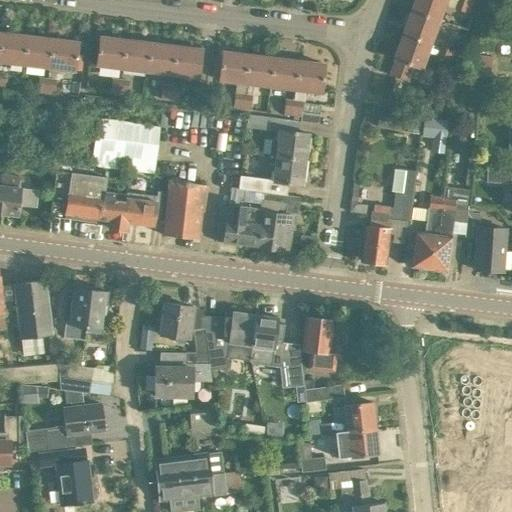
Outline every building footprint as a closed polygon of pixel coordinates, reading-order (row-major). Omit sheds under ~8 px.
[(415,0),(411,11),(438,21),(445,0),(415,0)] [(471,6),(457,1),(454,9),(468,14),(471,6)] [(488,1),(485,14),(494,15),(496,2),(488,1)] [(411,11),(403,35),(429,45),(438,21),(411,11)] [(0,40),(0,61),(23,65),(27,36),(1,33),(0,40)] [(429,45),(403,35),(394,59),(396,60),(391,75),(407,80),(412,66),(421,69),(429,45)] [(23,65),(49,68),(52,39),(27,36),(23,65)] [(96,65),(121,68),(125,40),(99,37),(96,65)] [(52,39),(49,68),(74,71),(78,42),(52,39)] [(443,39),(440,48),(454,53),(457,45),(443,39)] [(121,68),(147,71),(150,43),(125,40),(121,68)] [(147,71),(172,75),(176,46),(150,43),(147,71)] [(176,46),(172,75),(198,78),(201,49),(176,46)] [(454,53),(440,48),(437,56),(451,62),(454,53)] [(219,80),(244,83),(248,55),(222,52),(219,80)] [(471,75),(489,77),(492,56),(473,54),(471,75)] [(244,83),(270,86),(273,58),(248,55),(244,83)] [(270,86),(295,89),(299,61),(273,58),(270,86)] [(299,61),(295,89),(321,92),(324,64),(299,61)] [(37,93),(46,94),(47,78),(38,77),(37,93)] [(47,78),(46,94),(54,95),(56,79),(47,78)] [(110,93),(118,94),(120,79),(111,78),(110,93)] [(120,79),(118,94),(127,95),(129,80),(120,79)] [(191,103),(201,105),(205,84),(195,82),(191,103)] [(511,94),(511,82),(498,82),(498,94),(511,94)] [(160,100),(169,101),(170,85),(162,84),(160,100)] [(170,85),(169,101),(177,102),(179,86),(170,85)] [(232,108),(241,109),(243,94),(234,93),(232,108)] [(243,94),(241,109),(249,110),(252,95),(243,94)] [(282,114),(291,115),(293,100),(285,99),(282,114)] [(293,100),(291,115),(300,116),(302,102),(302,101),(293,100)] [(320,104),(302,102),(300,116),(300,120),(318,122),(320,104)] [(276,156),(305,159),(308,134),(297,132),(298,121),(247,114),(245,128),(279,132),(278,141),(271,140),(269,155),(276,156)] [(379,114),(377,128),(400,131),(403,118),(379,114)] [(434,137),(446,139),(448,121),(424,118),(422,136),(434,137)] [(92,166),(152,175),(158,131),(98,123),(92,166)] [(238,189),(262,192),(285,195),(287,183),(302,185),(305,159),(276,156),(273,180),(239,176),(238,189)] [(126,195),(125,195),(104,192),(107,171),(57,164),(49,214),(109,222),(108,228),(126,231),(127,223),(127,222),(128,213),(123,212),(126,195)] [(409,207),(411,207),(415,171),(397,168),(392,204),(393,204),(392,207),(388,207),(373,205),(373,211),(371,211),(369,227),(365,226),(361,261),(384,264),(389,229),(386,229),(387,217),(406,220),(408,220),(409,207)] [(486,182),(510,184),(511,173),(487,171),(486,182)] [(0,214),(17,216),(20,188),(19,188),(20,177),(1,174),(0,179),(0,214)] [(350,204),(349,212),(365,214),(367,206),(357,205),(360,180),(354,179),(353,187),(353,188),(352,196),(351,204),(350,204)] [(162,235),(198,239),(204,185),(168,181),(167,193),(164,221),(162,235)] [(435,224),(429,270),(447,272),(453,226),(452,226),(454,210),(467,212),(470,191),(444,187),(443,199),(440,224),(435,224)] [(126,193),(125,195),(126,195),(123,212),(128,213),(127,222),(127,223),(152,226),(153,220),(164,221),(167,193),(157,192),(156,197),(126,193)] [(262,225),(260,247),(288,251),(293,214),(297,214),(299,197),(285,195),(262,192),(261,200),(260,200),(259,209),(260,209),(258,225),(262,225)] [(443,199),(430,198),(425,234),(415,232),(410,267),(429,270),(435,224),(440,224),(443,199)] [(215,241),(260,247),(262,225),(258,225),(260,209),(259,209),(228,204),(228,205),(220,204),(215,241)] [(474,270),(503,272),(505,229),(478,227),(479,214),(467,213),(465,237),(477,238),(474,270)] [(13,285),(19,339),(52,335),(46,281),(13,285)] [(63,337),(83,339),(89,290),(72,288),(71,297),(69,297),(64,299),(62,319),(65,324),(63,337)] [(89,290),(83,339),(101,342),(103,325),(107,326),(110,323),(111,314),(108,310),(105,310),(107,292),(89,290)] [(176,337),(176,342),(184,343),(185,338),(188,338),(192,307),(164,304),(160,335),(176,337)] [(207,353),(209,364),(210,370),(226,372),(228,360),(248,362),(250,344),(254,314),(232,311),(231,317),(224,316),(222,331),(204,328),(207,353)] [(277,317),(254,314),(250,344),(272,347),(273,341),(281,342),(283,324),(276,323),(277,317)] [(307,361),(319,363),(320,353),(328,353),(332,320),(306,317),(302,350),(308,351),(307,361)] [(152,325),(142,324),(139,349),(149,350),(152,325)] [(195,353),(207,353),(204,328),(192,330),(195,353)] [(279,365),(281,387),(302,385),(298,344),(286,343),(288,364),(279,365)] [(207,353),(195,353),(185,353),(185,367),(155,366),(154,394),(191,396),(192,367),(191,367),(191,364),(209,364),(207,353)] [(477,406),(475,406),(481,363),(481,361),(455,358),(448,413),(476,416),(477,406)] [(29,363),(0,366),(0,386),(59,381),(57,364),(29,366),(29,363)] [(481,363),(475,406),(477,406),(500,408),(498,420),(511,421),(511,395),(503,395),(506,366),(481,363)] [(66,378),(68,365),(57,364),(59,381),(59,390),(88,393),(90,381),(66,378)] [(93,368),(68,365),(66,378),(90,381),(93,368)] [(303,390),(305,403),(344,397),(342,384),(303,390)] [(35,395),(47,396),(48,386),(36,385),(35,395)] [(70,404),(83,403),(81,392),(69,391),(70,404)] [(202,431),(203,434),(216,432),(213,402),(188,406),(190,433),(202,431)] [(321,424),(322,435),(372,429),(371,419),(374,418),(372,402),(343,406),(345,420),(335,422),(321,424)] [(72,434),(104,431),(101,404),(63,409),(65,426),(26,431),(28,452),(73,446),(72,434)] [(0,432),(0,471),(4,471),(4,462),(7,462),(8,443),(19,443),(20,416),(4,416),(3,432),(0,432)] [(372,429),(322,435),(323,444),(347,441),(349,457),(377,454),(376,438),(373,438),(372,429)] [(493,444),(467,447),(469,461),(495,458),(493,444)] [(83,504),(82,503),(92,502),(87,461),(66,463),(65,451),(37,454),(39,467),(55,465),(60,505),(79,503),(79,505),(83,504)] [(219,452),(154,460),(157,481),(222,474),(219,452)] [(299,460),(301,472),(325,469),(324,458),(299,460)] [(470,473),(461,474),(463,496),(506,492),(504,469),(496,470),(495,458),(469,461),(470,473)] [(353,510),(353,511),(382,511),(382,503),(367,504),(363,469),(327,473),(329,489),(339,488),(342,511),(353,510)] [(224,493),(222,474),(157,481),(159,501),(169,500),(170,511),(172,511),(186,510),(184,498),(224,493)] [(508,511),(506,492),(463,496),(464,511),(511,511),(509,511),(508,511)]
